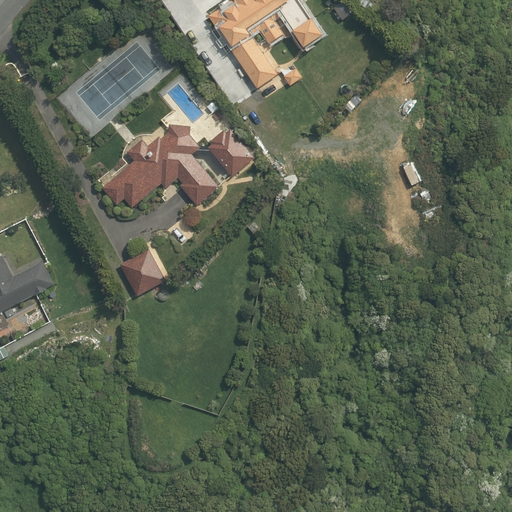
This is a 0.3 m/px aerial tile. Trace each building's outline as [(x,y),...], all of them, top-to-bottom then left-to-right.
[(231,0),(209,15),(221,33),(226,30),(239,52),(237,53),(260,90),(283,75),(292,88),(305,80),(291,58),(277,68),(256,35),(262,32),(271,47),(297,30),(310,51),(329,39),(303,0),(231,0)] [(346,2),(336,8),(344,22),(354,16),(346,2)] [(131,154),(137,162),(105,187),(121,207),(130,200),(137,209),(166,186),(170,191),(183,180),(187,185),(184,187),(200,207),(222,189),(195,155),(205,147),(185,123),(153,149),(147,141),(131,154)] [(410,161),(401,166),(413,187),(422,183),(410,161)] [(150,250),(123,265),(139,296),(167,280),(150,250)] [(0,258),(0,322),(7,319),(4,314),(58,286),(45,263),(18,277),(16,272),(7,255),(0,258)] [(153,292),(143,297),(154,317),(163,311),(153,292)]
